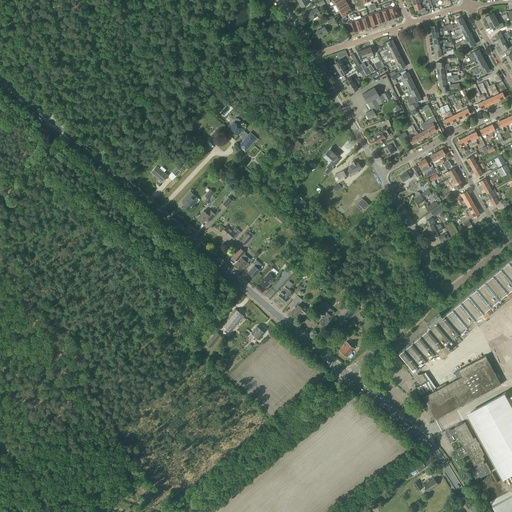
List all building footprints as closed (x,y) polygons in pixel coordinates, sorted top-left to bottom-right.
[(343,0),(335,5),(339,11),(349,5),(346,0),(345,0),(343,0)] [(413,5),(415,11),(417,10),(418,13),(421,12),(425,11),(424,8),(421,9),(420,6),(426,4),(425,1),(424,2),(419,3),(413,5)] [(349,5),(339,11),(342,18),(352,12),(351,10),(352,10),(349,5)] [(388,9),(392,20),(399,18),(395,6),(388,9)] [(305,14),(309,21),(320,15),(316,8),(305,14)] [(388,9),(381,11),(385,22),(392,20),(388,9)] [(381,11),(374,13),(378,25),(385,22),(381,11)] [(367,16),(368,16),(371,27),(378,25),(374,13),(367,16)] [(485,17),(488,23),(496,18),(493,13),(485,17)] [(361,19),(365,30),(370,28),(370,27),(371,27),(368,16),(361,19)] [(446,25),(448,30),(449,31),(459,26),(464,23),(461,17),(456,20),(457,23),(452,26),(451,24),(446,25)] [(496,18),(488,23),(491,29),(495,26),(497,29),(503,26),(502,23),(499,24),(496,18)] [(365,30),(361,19),(354,21),(358,32),(365,30)] [(358,32),(354,21),(347,23),(351,34),(358,32)] [(464,23),(459,26),(461,31),(467,28),(464,23)] [(315,32),(318,38),(327,32),(324,27),(315,32)] [(461,31),(459,32),(456,34),(457,36),(463,33),(464,36),(470,33),(467,28),(461,31)] [(495,35),(497,40),(509,35),(507,32),(502,35),(501,32),(495,35)] [(341,40),(337,41),(338,43),(348,39),(346,33),(339,36),(341,40)] [(470,33),(464,36),(465,39),(460,42),(459,43),(460,45),(461,44),(461,45),(473,39),(470,33)] [(497,40),(500,46),(506,43),(508,42),(509,41),(508,39),(511,36),(511,35),(511,33),(509,35),(497,40)] [(381,51),(386,49),(394,45),(392,39),(386,42),(386,43),(382,45),(383,46),(379,48),(381,51)] [(473,39),(461,45),(463,47),(468,44),(470,47),(476,44),(473,39)] [(433,45),(434,51),(444,49),(444,46),(446,46),(448,45),(448,43),(445,43),(433,45)] [(509,48),(506,43),(500,46),(503,51),(509,48)] [(394,45),(386,49),(387,52),(383,54),(384,57),(386,56),(397,50),(394,45)] [(364,49),(366,57),(368,60),(370,59),(369,56),(373,55),(370,47),(364,49)] [(366,57),(364,49),(357,52),(360,59),(366,57)] [(468,58),(470,61),(481,55),(478,49),(473,53),(474,55),(468,58)] [(392,56),(394,59),(400,56),(397,50),(386,56),(387,59),(392,56)] [(484,60),(481,55),(470,61),(471,63),(474,62),(477,60),(478,63),(484,60)] [(389,64),(390,67),(402,61),(400,56),(394,59),(395,61),(389,64)] [(334,64),(337,70),(344,66),(341,60),(334,64)] [(484,60),(478,63),(479,66),(474,69),(475,71),(487,65),(484,60)] [(374,63),(377,70),(384,67),(382,61),(380,62),(380,61),(374,63)] [(402,61),(390,67),(389,68),(391,70),(392,69),(398,67),(399,70),(405,67),(402,61)] [(344,66),(337,70),(341,76),(348,72),(350,70),(348,67),(350,66),(348,64),(344,66)] [(487,65),(475,71),(477,74),(482,71),(484,74),(489,71),(487,65)] [(366,76),(371,73),(368,67),(363,70),(366,76)] [(436,69),(437,75),(444,74),(446,73),(446,70),(451,70),(450,67),(449,67),(436,69)] [(400,79),(401,82),(410,77),(408,72),(402,75),(403,78),(400,79)] [(344,81),(347,87),(358,81),(357,78),(355,79),(353,75),(351,77),(344,81)] [(410,77),(401,82),(403,84),(400,86),(402,88),(413,83),(410,77)] [(458,78),(438,80),(439,86),(446,86),(445,83),(459,80),(458,78)] [(358,81),(347,87),(351,93),(358,89),(356,86),(360,83),(358,81)] [(408,88),(410,91),(416,88),(413,83),(402,88),(403,91),(408,88)] [(446,86),(439,86),(440,93),(446,92),(446,89),(452,88),(453,87),(453,89),(459,88),(459,84),(446,86)] [(362,94),(367,103),(371,110),(365,113),(369,119),(376,115),(375,115),(376,114),(374,111),(380,107),(378,105),(390,98),(386,92),(379,96),(374,87),(362,94)] [(416,88),(410,91),(407,93),(408,95),(409,98),(418,93),(416,88)] [(493,90),(498,101),(505,98),(502,93),(498,94),(496,89),(493,90)] [(492,104),(498,101),(493,90),(491,91),(493,97),(489,98),(492,104)] [(418,93),(409,98),(407,99),(410,106),(416,103),(416,102),(421,99),(418,93)] [(492,104),(489,98),(486,100),(483,101),(486,106),(492,104)] [(479,109),(486,106),(483,101),(477,104),(479,109)] [(461,111),(464,117),(471,113),(468,108),(461,111)] [(451,123),(457,120),(455,115),(454,112),(451,113),(450,110),(446,112),(447,115),(448,118),(451,123)] [(455,115),(457,120),(464,117),(461,111),(455,115)] [(510,116),(503,119),(505,125),(509,123),(511,129),(511,128),(511,121),(511,122),(510,116)] [(391,118),(385,120),(387,127),(393,125),(391,118)] [(451,123),(448,118),(442,121),(445,126),(451,123)] [(502,126),(505,125),(503,119),(497,122),(499,127),(502,126)] [(228,126),(238,135),(242,130),(243,131),(244,129),(239,125),(238,125),(238,126),(234,122),(232,124),(230,123),(228,126)] [(423,123),(425,126),(426,129),(429,134),(436,131),(435,129),(436,129),(436,130),(439,128),(436,123),(434,125),(432,122),(427,125),(426,122),(423,123)] [(492,124),(486,127),(488,132),(489,134),(495,131),(492,124)] [(417,141),(423,138),(421,132),(417,134),(416,131),(412,125),(409,126),(411,130),(413,133),(414,136),(417,141)] [(481,135),(488,132),(486,127),(479,130),(481,135)] [(373,137),(377,143),(379,141),(380,143),(384,141),(383,139),(385,138),(384,137),(392,131),(390,128),(388,129),(387,128),(373,137)] [(421,132),(423,138),(429,134),(426,129),(421,132)] [(305,141),(311,146),(320,135),(315,130),(305,141)] [(469,135),(472,140),(478,137),(475,131),(469,135)] [(463,138),(466,143),(472,140),(469,135),(463,138)] [(291,146),(297,151),(305,142),(299,136),(291,146)] [(411,144),(417,141),(414,136),(408,139),(411,144)] [(466,143),(463,138),(457,141),(459,147),(466,143)] [(387,146),(383,148),(387,156),(393,153),(394,150),(392,148),(396,146),(392,140),(386,143),(387,146)] [(496,142),(499,150),(505,148),(502,140),(496,142)] [(327,152),(334,158),(327,166),(328,166),(324,170),(327,173),(331,169),(337,162),(334,160),(341,153),(338,150),(337,151),(332,146),(327,152)] [(436,153),(439,158),(445,154),(442,149),(436,153)] [(439,158),(436,153),(430,156),(433,161),(439,158)] [(498,167),(505,163),(502,158),(501,155),(494,159),(498,167)] [(466,159),(470,165),(475,162),(472,156),(466,159)] [(418,162),(423,171),(429,168),(427,164),(424,159),(418,162)] [(348,168),(349,170),(349,171),(359,166),(357,163),(356,163),(355,161),(351,163),(353,165),(350,167),(348,168)] [(475,162),(470,165),(473,171),(478,168),(475,162)] [(501,177),(510,172),(506,165),(497,170),(501,177)] [(151,173),(162,183),(168,176),(156,166),(151,173)] [(349,171),(349,170),(347,171),(349,175),(353,173),(354,174),(358,172),(357,171),(361,169),(359,166),(349,171)] [(411,168),(417,177),(420,175),(414,166),(411,168)] [(171,173),(176,177),(180,172),(176,168),(171,173)] [(449,175),(451,177),(456,174),(453,168),(448,171),(442,174),(443,177),(446,176),(449,175)] [(478,168),(473,171),(476,177),(482,174),(478,168)] [(399,175),(403,182),(410,177),(408,174),(411,173),(409,170),(406,171),(399,175)] [(343,177),(341,171),(335,174),(338,180),(343,177)] [(456,174),(451,177),(453,181),(449,183),(450,183),(447,184),(448,187),(449,187),(460,181),(456,174)] [(479,182),(483,188),(488,185),(484,179),(479,182)] [(460,181),(449,187),(450,189),(456,186),(458,189),(463,186),(460,181)] [(483,188),(486,194),(491,191),(488,185),(483,188)] [(243,191),(248,196),(252,190),(247,186),(243,191)] [(351,188),(341,199),(347,204),(357,193),(351,188)] [(205,197),(208,199),(213,193),(210,190),(205,197)] [(428,190),(420,195),(419,193),(418,193),(417,192),(415,193),(415,195),(415,196),(416,197),(414,199),(417,205),(424,200),(423,199),(428,196),(429,197),(430,195),(430,194),(431,194),(428,190)] [(464,200),(469,197),(465,191),(460,194),(464,200)] [(490,199),(494,196),(491,191),(486,194),(489,200),(490,199)] [(183,206),(190,212),(193,209),(192,207),(196,202),(193,200),(195,197),(190,192),(184,199),(187,202),(183,206)] [(443,201),(451,196),(450,192),(441,197),(443,201)] [(490,199),(489,200),(493,206),(498,203),(496,200),(500,198),(499,197),(501,196),(500,193),(497,195),(494,196),(490,199)] [(472,203),(469,197),(464,200),(461,201),(458,203),(460,205),(465,202),(467,206),(472,203)] [(222,204),(226,208),(232,201),(228,198),(222,204)] [(356,205),(362,211),(363,210),(368,205),(362,199),(357,204),(356,205)] [(426,208),(428,212),(439,205),(437,202),(436,201),(426,208)] [(472,203),(467,206),(469,209),(467,211),(464,213),(465,215),(476,209),(472,203)] [(437,214),(444,210),(441,206),(434,210),(437,214)] [(479,215),(476,209),(465,215),(466,217),(469,216),(472,214),(474,218),(479,215)] [(197,218),(202,223),(205,220),(208,222),(215,215),(210,210),(207,214),(203,211),(197,218)] [(427,227),(430,232),(441,227),(440,224),(437,226),(436,225),(434,225),(433,224),(434,223),(432,218),(427,220),(429,225),(427,227)] [(221,232),(225,236),(225,237),(229,240),(233,235),(236,237),(240,232),(237,230),(234,233),(226,226),(221,232)] [(441,227),(430,232),(433,238),(438,235),(437,233),(443,230),(441,227)] [(241,242),(245,245),(253,235),(251,233),(250,233),(241,242)] [(438,237),(441,242),(446,239),(446,240),(449,238),(446,233),(438,237)] [(235,264),(241,270),(250,260),(244,254),(245,253),(240,249),(233,258),(237,261),(235,264)] [(398,352),(416,373),(421,368),(419,367),(425,362),(428,365),(433,361),(430,357),(437,351),(442,357),(449,350),(443,344),(456,333),(459,337),(458,338),(461,341),(464,338),(463,337),(478,324),(478,325),(492,313),(487,307),(511,286),(511,256),(438,318),(435,315),(423,325),(426,328),(398,352)] [(248,273),(253,278),(263,267),(256,260),(253,263),(255,265),(248,273)] [(259,284),(264,289),(276,275),(271,271),(259,284)] [(281,292),(276,298),(280,301),(283,298),(282,298),(285,296),(284,295),(285,293),(289,289),(289,288),(286,285),(284,288),(281,292)] [(294,292),(297,294),(303,288),(300,285),(294,292)] [(283,298),(280,301),(283,304),(289,297),(290,297),(293,293),(289,289),(285,293),(284,295),(285,296),(282,298),(283,298)] [(294,306),(295,307),(297,305),(299,306),(300,305),(299,304),(302,300),(296,295),(292,301),(296,304),(294,306)] [(297,305),(295,307),(292,311),(294,313),(294,314),(295,315),(296,315),(297,316),(300,313),(303,316),(308,310),(304,306),(303,306),(301,308),(299,306),(297,305)] [(348,319),(357,309),(352,305),(344,315),(348,319)] [(221,326),(230,333),(244,316),(235,309),(221,326)] [(316,313),(321,317),(317,321),(323,326),(331,317),(325,312),(325,313),(320,309),(316,313)] [(351,323),(355,327),(359,323),(360,321),(360,320),(358,317),(357,317),(355,319),(351,323)] [(200,328),(202,330),(209,321),(206,319),(200,328)] [(251,333),(255,337),(258,340),(264,333),(257,327),(251,333)] [(205,345),(210,348),(221,336),(218,333),(217,332),(206,344),(205,345)] [(339,351),(339,352),(341,353),(344,355),(344,356),(345,357),(346,357),(355,347),(351,343),(349,345),(346,342),(339,351)] [(255,349),(251,345),(246,350),(249,354),(255,349)] [(390,359),(398,367),(402,363),(395,355),(390,359)] [(443,387),(437,390),(424,397),(436,419),(453,409),(501,384),(486,356),(455,372),(458,379),(443,387)] [(493,367),(499,378),(501,376),(496,366),(493,367)] [(425,371),(423,372),(432,387),(435,386),(425,371)] [(428,382),(417,388),(420,393),(431,388),(428,382)] [(474,419),(499,467),(478,483),(492,500),(511,489),(511,406),(505,394),(475,410),(479,416),(474,419)] [(447,432),(452,441),(460,436),(465,445),(456,450),(461,459),(470,454),(476,467),(470,470),(475,479),(490,471),(464,423),(447,432)] [(412,468),(416,474),(419,472),(425,467),(421,461),(415,466),(412,468)] [(392,473),(395,477),(402,472),(399,468),(392,473)] [(424,485),(428,491),(438,485),(433,478),(424,485)] [(412,484),(417,491),(422,488),(417,480),(412,484)]
